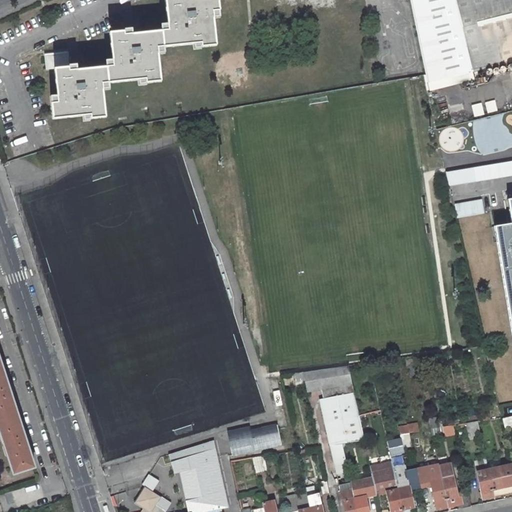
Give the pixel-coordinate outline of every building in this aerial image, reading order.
[(58,96),(51,97),(53,119),(83,115),(84,121),(91,120),(91,118),(106,117),(103,90),(109,89),(109,83),(139,80),(139,85),(146,84),(146,83),(161,81),(158,54),(165,53),(164,47),(194,44),(194,49),(201,48),(201,47),(216,45),(213,18),(220,17),(217,0),(165,0),(168,24),(161,25),(162,31),(132,34),(131,29),(124,30),(125,31),(110,33),(113,60),(106,61),(107,67),(77,70),(76,65),(69,66),(68,52),(44,54),(46,70),(55,69),(58,96)] [(511,0),(409,0),(426,74),(425,75),(428,90),(438,87),(436,80),(459,75),(461,82),(475,79),(473,71),(511,61),(511,0)] [(459,75),(436,80),(438,87),(461,82),(459,75)] [(450,186),(511,175),(511,160),(447,171),(450,186)] [(484,213),(482,200),(455,204),(457,218),(484,213)] [(511,223),(511,224),(495,226),(511,331),(511,223)] [(35,467),(0,359),(0,430),(14,473),(35,467)] [(348,365),(325,369),(342,443),(364,440),(348,365)] [(322,399),(320,402),(339,485),(350,483),(342,443),(325,369),(303,372),(305,383),(307,392),(320,389),(322,399)] [(296,385),(305,383),(303,372),(294,373),(296,385)] [(511,426),(511,416),(503,419),(505,428),(511,426)] [(431,429),(438,427),(436,417),(428,419),(431,429)] [(478,422),(477,421),(469,423),(465,423),(469,439),(481,436),(478,422)] [(417,423),(407,426),(409,433),(419,431),(417,423)] [(445,434),(454,432),(453,425),(443,426),(445,434)] [(232,455),(281,444),(277,426),(264,429),(266,435),(258,437),(256,430),(251,431),(250,429),(230,433),(232,441),(229,442),(232,455)] [(409,433),(407,426),(399,428),(403,448),(412,446),(409,433)] [(264,429),(256,430),(258,437),(266,435),(264,429)] [(226,511),(227,511),(221,481),(223,481),(216,450),(203,452),(204,456),(197,458),(201,480),(204,480),(206,487),(203,488),(205,498),(209,497),(212,508),(208,508),(208,511),(164,511),(165,510),(156,505),(161,497),(145,486),(134,503),(143,508),(147,511),(146,511),(226,511)] [(415,511),(402,453),(390,455),(392,462),(393,468),(402,511),(415,511)] [(263,456),(252,457),(255,472),(266,470),(263,456)] [(477,461),(475,464),(476,468),(487,466),(486,459),(477,461)] [(389,463),(370,467),(372,478),(376,494),(387,492),(390,505),(390,511),(402,511),(393,468),(391,469),(389,463)] [(450,463),(439,466),(448,506),(459,504),(461,503),(462,508),(471,506),(468,492),(466,492),(460,494),(460,493),(457,493),(450,463)] [(511,492),(511,463),(511,464),(488,469),(494,496),(511,492)] [(438,464),(417,469),(420,487),(431,485),(436,508),(439,507),(440,508),(448,506),(439,466),(438,464)] [(488,469),(487,466),(476,468),(483,499),(494,496),(488,469)] [(372,478),(350,483),(356,511),(368,511),(365,497),(376,494),(372,478)] [(460,494),(466,492),(464,479),(457,480),(460,493),(460,494)] [(329,493),(328,487),(327,480),(320,482),(323,494),(329,493)] [(356,511),(350,483),(339,485),(344,511),(356,511)] [(316,485),(305,488),(306,492),(307,496),(318,494),(316,485)] [(310,511),(307,496),(306,492),(284,497),(287,511),(294,511),(299,511),(298,511),(310,511)] [(390,505),(387,492),(376,494),(379,508),(390,505)] [(318,494),(307,496),(310,511),(322,511),(318,494)] [(276,511),(274,500),(262,503),(263,507),(264,511),(276,511)]
